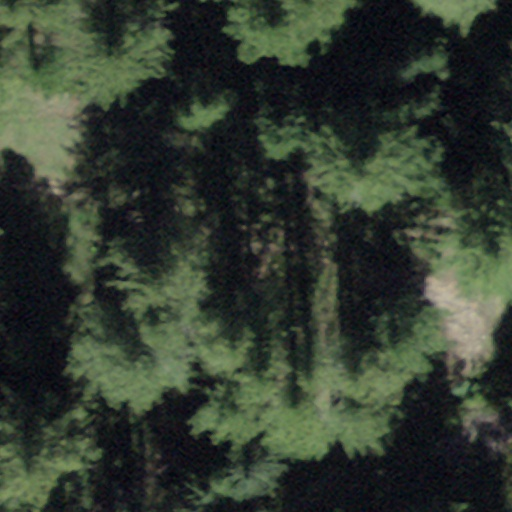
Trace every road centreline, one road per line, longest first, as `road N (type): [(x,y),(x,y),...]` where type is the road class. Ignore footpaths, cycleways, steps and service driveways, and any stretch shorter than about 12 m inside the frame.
road 1 (track): [(238,215),(416,263),(461,301),(411,357),(168,511)]
road 2 (track): [(0,184),(145,194),(238,215)]
